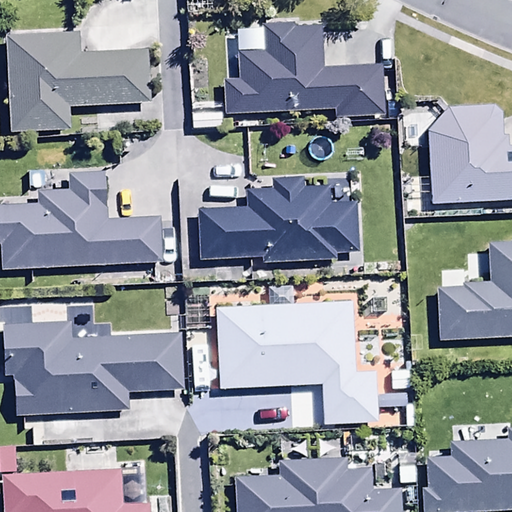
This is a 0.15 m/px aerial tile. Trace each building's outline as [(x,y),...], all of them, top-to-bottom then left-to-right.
[(221,84),(224,119),(333,116),(333,121),(383,119),(381,69),(322,71),(321,29),(295,30),(294,26),(262,27),(262,37),(245,38),(245,54),(237,55),(238,83),(221,84)] [(7,108),(8,137),(66,135),(66,111),(148,109),(147,56),(76,57),(76,38),(69,38),(69,32),(5,34),(6,87),(2,87),(3,108),(7,108)] [(214,106),(190,106),(191,135),(221,134),(221,117),(214,118),(214,106)] [(448,111),(427,134),(430,208),(511,204),(511,148),(509,149),(509,139),(502,139),(500,109),(448,111)] [(0,268),(0,274),(159,268),(157,222),(106,224),(104,177),(66,179),(66,193),(35,195),(36,207),(28,208),(27,201),(0,202),(0,268)] [(196,214),(198,266),(336,263),(336,257),(358,257),(357,206),(343,206),(343,198),(332,198),(332,191),(302,192),(302,181),(270,182),(271,194),(246,194),(246,214),(196,214)] [(511,246),(486,248),(488,286),(463,287),(463,292),(435,293),(437,346),(511,342),(511,246)] [(322,429),(376,426),(375,375),(353,376),(351,306),(214,311),(217,394),(321,390),(322,429)] [(13,381),(14,421),(120,418),(120,414),(128,414),(127,396),(182,394),(180,339),(68,343),(68,327),(1,330),(3,381),(13,381)] [(448,446),(449,460),(425,461),(426,492),(420,492),(420,511),(511,511),(511,434),(507,434),(507,444),(448,446)] [(400,511),(400,492),(371,493),(370,472),(347,472),(347,462),(277,464),(277,480),(233,481),(233,511),(400,511)] [(149,511),(149,508),(122,508),(122,477),(1,478),(1,511),(149,511)]
